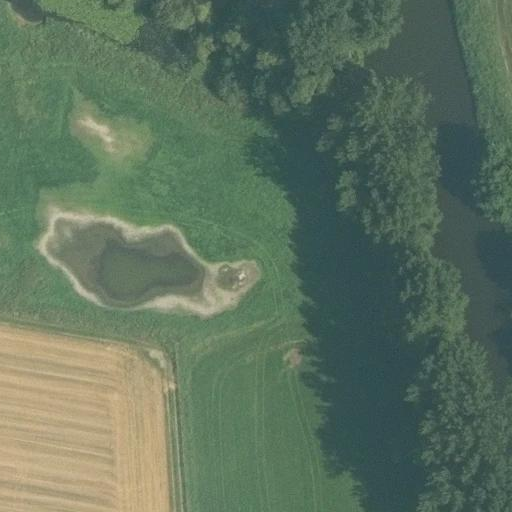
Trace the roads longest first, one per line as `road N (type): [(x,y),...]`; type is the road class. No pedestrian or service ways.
road 1 (track): [(318,0),(437,426),(482,511)]
road 2 (track): [(0,325),(175,356),(184,511)]
road 3 (track): [(474,0),(511,140)]
